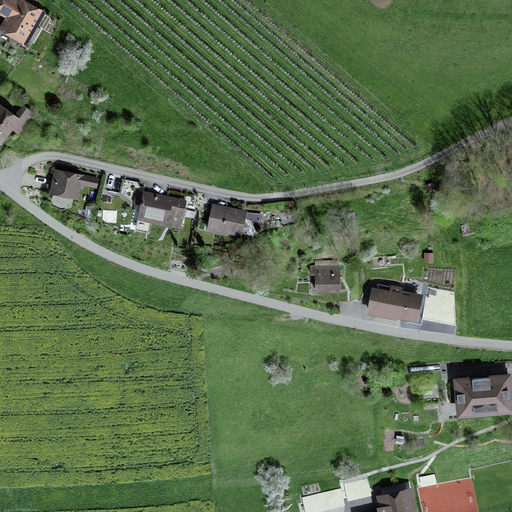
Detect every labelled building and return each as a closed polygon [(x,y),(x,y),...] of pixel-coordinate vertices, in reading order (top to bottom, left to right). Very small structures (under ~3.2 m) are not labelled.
[(41,13),(20,0),(19,1),(16,0),(0,0),(0,11),(10,17),(2,31),(24,43),(41,13)] [(34,113),(24,106),(17,114),(0,101),(0,153),(5,147),(1,143),(13,128),(19,132),(34,113)] [(78,182),(87,183),(89,176),(58,170),(53,190),(76,194),(78,182)] [(96,185),(97,178),(89,176),(87,183),(96,185)] [(180,226),(185,201),(144,193),(139,217),(180,226)] [(208,228),(226,232),(227,229),(241,232),(245,212),(213,205),(208,228)] [(247,262),(233,262),(233,276),(247,276),(247,262)] [(317,290),(338,289),(339,289),(339,265),(311,265),(311,274),(316,274),(317,290)] [(397,313),(416,316),(419,297),(400,293),(401,288),(391,286),(390,292),(374,289),(370,312),(397,317),(397,313)] [(454,293),(428,288),(422,318),(455,324),(454,293)] [(453,390),(458,389),(460,413),(511,408),(508,374),(452,380),(453,390)] [(426,481),(426,484),(436,483),(435,474),(419,477),(420,482),(426,481)] [(347,499),(363,496),(359,480),(344,483),(347,499)] [(308,511),(345,504),(341,488),(302,497),(305,511),(308,511)] [(412,511),(408,492),(382,498),(384,507),(379,508),(380,511),(412,511)]
